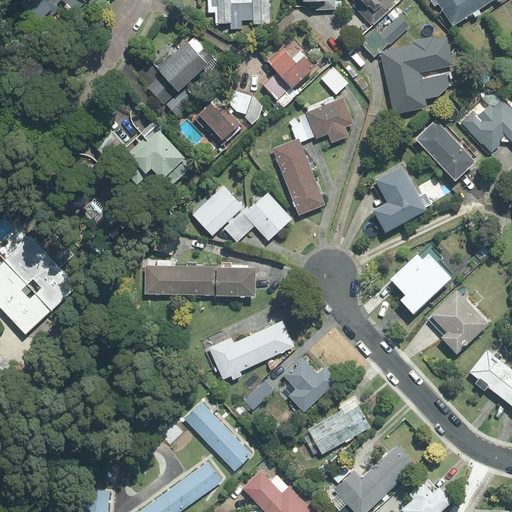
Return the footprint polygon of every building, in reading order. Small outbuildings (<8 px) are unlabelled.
[(43,0),(33,10),(40,17),(45,12),(50,17),(59,8),(55,5),(59,0),(63,0),(76,12),(86,2),(86,1),(86,0),(43,0)] [(269,23),(268,0),(242,0),(235,0),(234,0),(207,0),(208,13),(215,13),(215,24),(230,23),(231,29),(242,29),(242,20),(254,20),(254,24),(269,23)] [(302,0),(303,2),(310,2),(311,7),(316,7),(316,10),(336,9),(335,0),(302,0)] [(353,5),(371,25),(396,2),(394,0),(353,0),(356,3),(353,5)] [(431,0),(434,6),(439,3),(453,25),(458,0),(431,0)] [(458,0),(453,25),(473,13),(475,17),(481,14),(478,9),(490,2),(488,0),(458,0)] [(409,26),(399,16),(380,34),(375,29),(360,42),(374,57),(388,43),(390,44),(409,26)] [(188,41),(158,68),(163,73),(178,90),(183,86),(203,67),(208,72),(218,63),(194,37),(189,42),(188,41)] [(432,37),(414,41),(414,45),(381,52),(395,114),(426,107),(424,99),(437,96),(449,86),(454,85),(450,65),(453,65),(447,37),(432,41),(432,37)] [(278,72),(292,88),(294,86),(315,67),(300,51),(292,58),(283,48),(268,61),(278,72)] [(348,83),(333,67),(321,78),(336,94),(348,83)] [(278,72),(264,85),(284,107),(300,92),(294,86),(292,88),(278,72)] [(163,73),(148,87),(164,104),(165,103),(177,115),(195,98),(183,86),(178,90),(163,73)] [(234,91),(230,104),(237,112),(245,114),(244,116),(252,124),(259,118),(263,106),(253,96),(234,91)] [(217,98),(195,118),(203,128),(207,124),(223,140),(240,124),(231,114),(233,111),(230,107),(227,110),(217,98)] [(343,98),(306,112),(307,114),(315,136),(316,139),(328,134),(332,143),(349,136),(345,127),(354,124),(343,98)] [(511,142),(511,110),(502,100),(493,109),(490,105),(478,116),(473,111),(462,122),(491,153),(500,145),(500,142),(511,142)] [(315,136),(307,114),(299,117),(300,122),(299,122),(295,118),(289,123),(293,127),(291,128),(296,139),(299,138),(301,142),(315,136)] [(436,120),(416,139),(455,180),(475,162),(436,120)] [(192,166),(156,127),(128,153),(131,156),(120,167),(137,185),(154,170),(169,187),(192,166)] [(124,147),(111,133),(98,149),(111,161),(124,147)] [(273,149),(286,181),(312,171),(301,142),(299,138),(296,139),(273,149)] [(373,210),(386,233),(426,210),(425,208),(431,204),(425,193),(420,196),(402,165),(375,180),(387,202),(373,210)] [(94,166),(56,205),(102,250),(140,211),(94,166)] [(286,181),(299,215),(325,205),(312,171),(286,181)] [(224,186),(193,215),(213,236),(228,221),(232,217),(243,206),(224,186)] [(249,210),(244,214),(255,226),(268,240),(292,218),(268,193),(249,210)] [(249,210),(247,207),(234,219),(232,217),(228,221),(229,223),(224,228),(237,242),(255,226),(244,214),(249,210)] [(60,268),(73,255),(53,233),(39,246),(60,268)] [(154,249),(172,255),(176,240),(158,235),(154,249)] [(51,310),(77,286),(60,268),(39,246),(30,236),(4,260),(51,310)] [(401,300),(414,313),(451,278),(429,254),(423,260),(417,254),(390,279),(406,296),(401,300)] [(4,260),(0,264),(0,306),(26,334),(51,310),(4,260)] [(146,266),(145,293),(183,294),(183,266),(170,266),(170,261),(157,260),(157,266),(146,266)] [(183,266),(183,294),(216,294),(216,268),(216,267),(196,266),(197,262),(187,262),(187,266),(183,266)] [(221,268),(216,268),(216,294),(216,296),(255,296),(256,268),(231,268),(232,263),(222,263),(221,268)] [(457,291),(431,315),(432,316),(428,320),(444,336),(442,337),(457,354),(489,324),(457,291)] [(263,361),(294,347),(282,321),(251,336),(263,361)] [(240,372),(263,361),(251,336),(233,344),(231,338),(210,348),(224,379),(231,375),(233,380),(242,376),(240,372)] [(488,387),(503,399),(511,388),(511,369),(499,359),(501,357),(496,353),(494,356),(487,350),(469,372),(478,379),(475,383),(485,391),(488,387)] [(0,374),(9,366),(0,355),(0,374)] [(302,357),(282,375),(286,379),(284,381),(285,387),(279,387),(280,394),(286,400),(290,397),(304,412),(338,381),(325,367),(318,373),(302,357)] [(274,390),(265,381),(244,400),(253,410),(274,390)] [(511,388),(503,399),(511,405),(511,388)] [(203,399),(185,416),(236,469),(253,452),(203,399)] [(342,411),(309,429),(322,454),(371,427),(359,405),(358,405),(354,399),(339,407),(342,411)] [(370,471),(390,491),(416,465),(397,445),(370,471)] [(209,460),(138,511),(178,511),(223,479),(209,460)] [(330,474),(338,483),(352,470),(344,461),(330,474)] [(288,487),(277,476),(271,481),(261,471),(243,489),(265,511),(315,511),(289,486),(288,487)] [(355,471),(335,489),(339,494),(331,501),(340,511),(347,504),(354,511),(367,511),(390,491),(370,471),(362,479),(355,471)] [(413,499),(402,509),(404,511),(439,511),(451,500),(439,488),(437,490),(427,480),(424,483),(423,482),(409,495),(413,499)] [(109,511),(111,489),(86,487),(84,511),(109,511)]
